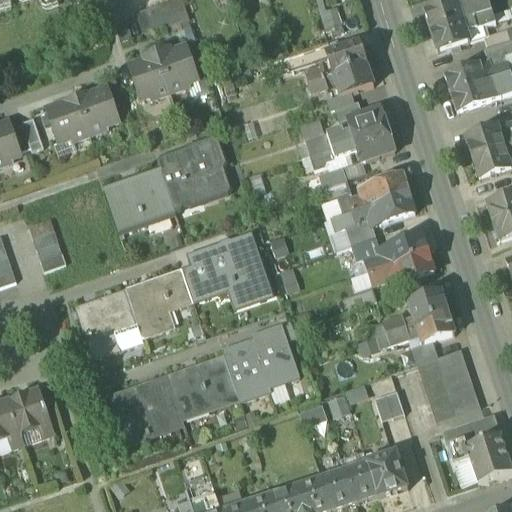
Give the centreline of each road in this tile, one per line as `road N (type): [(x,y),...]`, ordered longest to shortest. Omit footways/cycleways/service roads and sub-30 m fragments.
road 1 (residential): [(511,392),(381,0)]
road 2 (residential): [(0,107),(120,67),(103,14),(141,0)]
road 3 (residential): [(0,317),(172,261)]
road 4 (residential): [(0,208),(153,157)]
